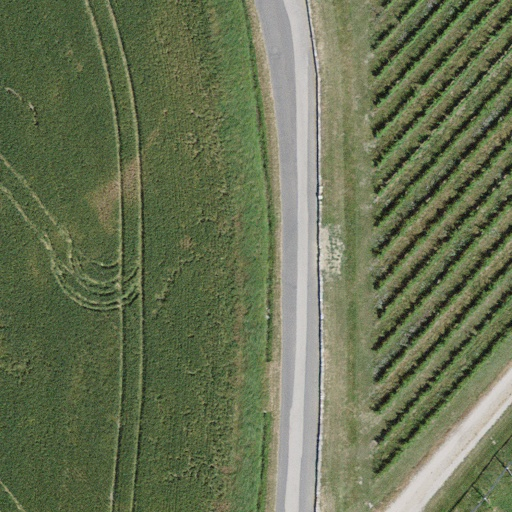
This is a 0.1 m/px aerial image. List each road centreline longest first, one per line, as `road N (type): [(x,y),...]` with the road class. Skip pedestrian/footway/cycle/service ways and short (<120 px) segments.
road 1 (unclassified): [(294,511),(305,260),(296,102),(268,0)]
road 2 (track): [(511,391),(407,511)]
